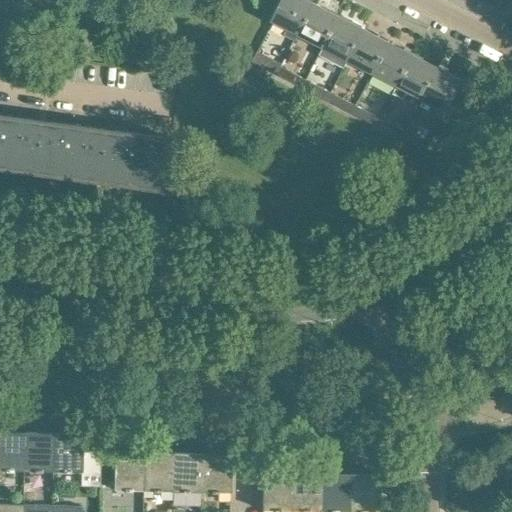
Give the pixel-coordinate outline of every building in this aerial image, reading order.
[(307,0),(283,0),(273,21),(287,28),(284,35),(295,41),(298,34),(297,33),(313,3),(307,0)] [(338,16),(313,3),(297,33),(298,34),(322,47),(338,16)] [(322,47),(346,60),(363,29),(338,16),(322,47)] [(388,42),(363,29),(346,60),(371,73),(388,42)] [(371,73),(396,86),(413,55),(388,42),(371,73)] [(252,62),(275,74),(280,64),(257,52),(252,62)] [(438,68),(413,55),(396,86),(392,94),(403,100),(407,92),(422,99),(438,68)] [(281,65),(280,64),(275,74),(300,87),(305,78),(281,66),(281,65)] [(440,64),(438,68),(422,99),(438,108),(434,114),(444,118),(453,100),(455,101),(457,102),(461,94),(459,94),(457,93),(463,81),(447,72),(449,69),(440,64)] [(329,91),(305,78),(300,87),(325,100),(329,91)] [(354,104),(329,91),(325,100),(350,112),(354,104)] [(380,117),(354,104),(350,112),(375,126),(380,117)] [(477,115),(484,119),(488,111),(482,107),(477,115)] [(0,169),(12,171),(13,167),(32,169),(31,174),(32,174),(40,120),(0,114),(0,169)] [(405,130),(380,117),(375,126),(401,139),(405,130)] [(104,128),(40,120),(32,174),(33,174),(34,170),(52,172),(52,177),(77,180),(77,176),(96,178),(96,183),(97,183),(104,128)] [(169,137),(104,128),(97,183),(98,178),(117,181),(116,186),(141,189),(142,184),(160,187),(160,192),(160,193),(162,193),(167,156),(169,137)] [(405,130),(401,139),(426,152),(431,144),(405,130)] [(0,469),(23,470),(24,432),(0,431),(0,469)] [(23,470),(52,471),(52,433),(24,432),(23,470)] [(52,433),(52,471),(82,472),(99,472),(100,452),(100,451),(82,451),(82,434),(52,433)] [(113,489),(143,490),(144,452),(114,451),(114,452),(113,489)] [(143,490),(172,491),(172,453),(144,452),(143,490)] [(202,453),(172,453),(172,491),(201,491),(202,453)] [(230,492),(230,471),(230,454),(202,453),(201,491),(229,492),(230,492)] [(292,472),(262,472),(262,510),(291,510),(292,472)] [(291,510),(320,511),(320,473),(292,472),(291,510)] [(320,511),(348,511),(349,474),(320,473),(320,511)] [(349,474),(348,511),(372,511),(378,511),(379,474),(349,474)] [(22,511),(23,504),(0,503),(0,511),(22,511)]
